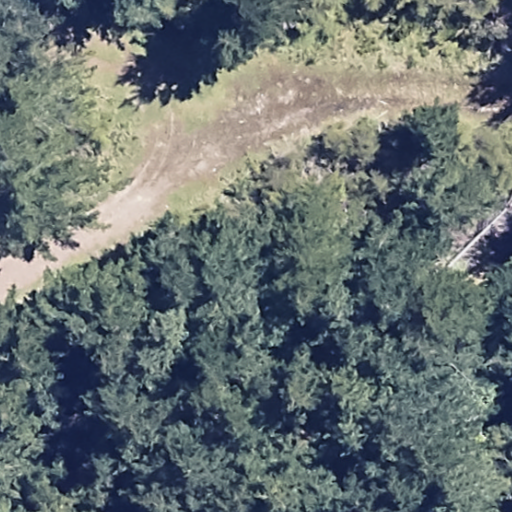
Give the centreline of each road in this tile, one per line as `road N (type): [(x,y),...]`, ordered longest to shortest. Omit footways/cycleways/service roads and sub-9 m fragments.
road 1 (track): [(0,261),(196,132),(301,91),(511,102)]
road 2 (track): [(301,91),(109,59),(0,53)]
